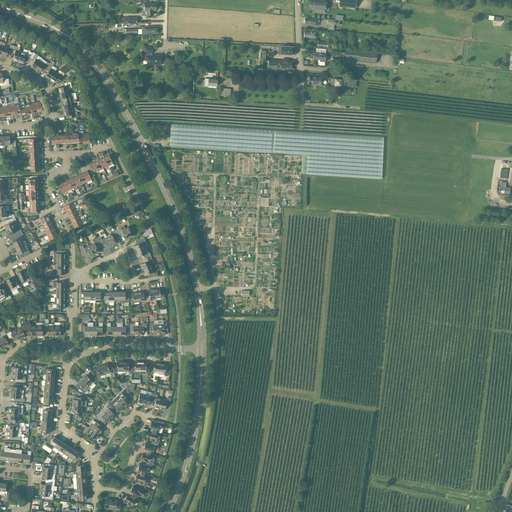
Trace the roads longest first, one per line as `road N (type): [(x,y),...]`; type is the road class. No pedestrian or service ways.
road 1 (secondary): [(199,316),(181,231),(145,151),(92,60),(57,29)]
road 2 (secondary): [(167,511),(193,439),(200,379)]
road 3 (residential): [(75,275),(70,236),(48,189),(65,167),(62,155)]
road 4 (residential): [(74,355),(199,349)]
